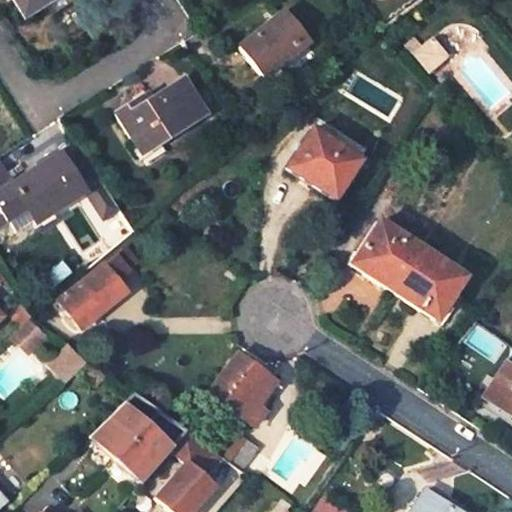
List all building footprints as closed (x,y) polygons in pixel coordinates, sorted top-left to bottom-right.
[(11,0),(22,16),(36,7),(47,24),(82,0),(11,0)] [(280,13),(237,48),(261,78),(304,44),(280,13)] [(83,38),(60,53),(67,64),(91,49),(83,38)] [(444,63),(426,43),(405,62),(424,82),(444,63)] [(134,102),(113,114),(134,147),(151,137),(155,144),(202,114),(180,80),(148,101),(141,91),(131,98),(134,102)] [(309,131),(283,170),(331,201),(356,161),(309,131)] [(74,144),(57,155),(82,192),(99,182),(74,144)] [(10,185),(9,186),(24,209),(33,223),(82,192),(57,155),(10,185)] [(0,224),(24,209),(9,186),(10,185),(0,168),(0,224)] [(375,222),(347,265),(390,293),(418,249),(375,222)] [(418,249),(390,293),(433,322),(461,278),(425,254),(437,237),(429,233),(418,249)] [(123,248),(55,302),(78,329),(123,292),(115,282),(127,272),(126,271),(136,263),(123,248)] [(18,307),(9,315),(19,326),(28,318),(18,307)] [(24,326),(12,336),(28,351),(39,341),(24,326)] [(472,333),(459,351),(492,374),(505,356),(472,333)] [(234,355),(206,394),(250,427),(260,413),(252,407),(271,382),(234,355)] [(511,368),(504,363),(481,397),(511,418),(511,368)] [(90,366),(80,375),(95,387),(104,377),(90,366)] [(132,394),(87,437),(139,484),(168,451),(184,431),(132,394)] [(198,475),(217,455),(184,431),(168,451),(182,463),(151,498),(167,511),(187,511),(210,486),(198,475)] [(245,440),(228,463),(240,471),(257,448),(245,440)] [(454,511),(423,491),(409,511),(454,511)] [(324,494),(312,511),(348,511),(349,511),(324,494)] [(281,500),(270,511),(284,511),(285,511),(290,506),(281,500)]
